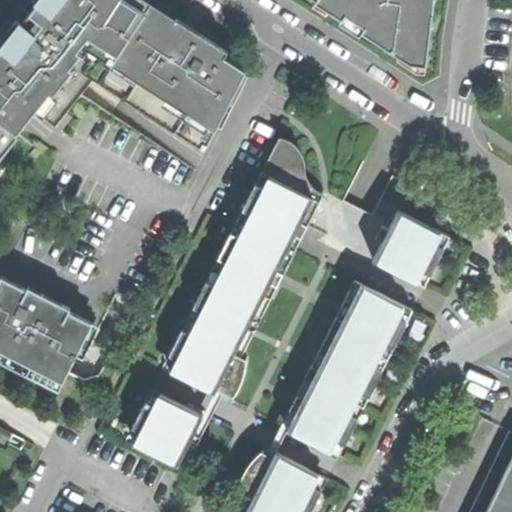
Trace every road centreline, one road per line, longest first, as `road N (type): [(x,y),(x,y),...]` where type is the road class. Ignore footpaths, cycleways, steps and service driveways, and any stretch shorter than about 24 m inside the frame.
road 1 (residential): [(234,0),(459,145)]
road 2 (residential): [(366,511),(438,371),(511,323)]
road 3 (residential): [(476,0),(459,145)]
